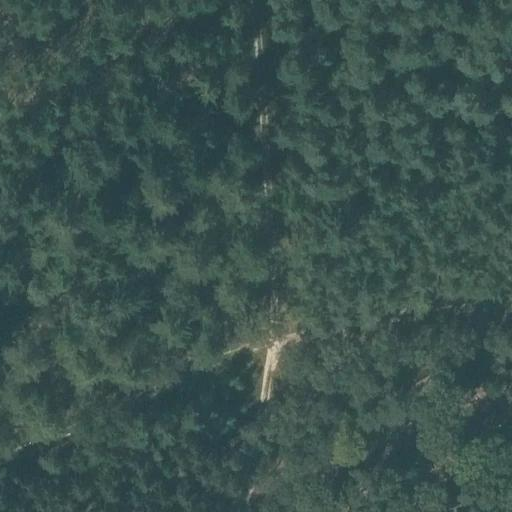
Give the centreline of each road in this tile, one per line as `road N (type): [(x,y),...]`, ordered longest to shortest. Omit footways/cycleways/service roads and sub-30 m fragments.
road 1 (track): [(0,461),(276,341)]
road 2 (track): [(251,511),(279,386),(276,341)]
